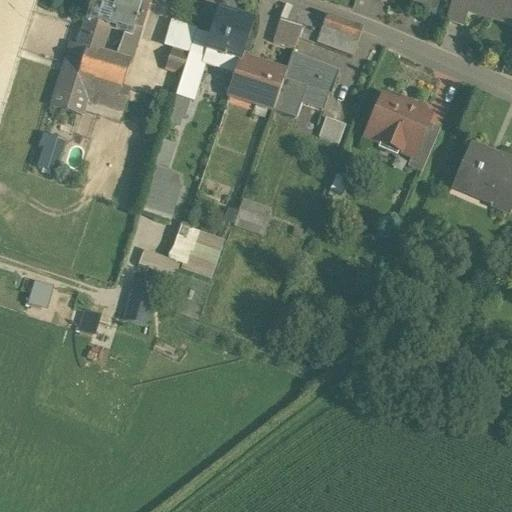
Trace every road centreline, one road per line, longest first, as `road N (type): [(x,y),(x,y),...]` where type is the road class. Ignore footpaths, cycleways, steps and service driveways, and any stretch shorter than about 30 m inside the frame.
road 1 (unclassified): [(302,0),(511,89)]
road 2 (track): [(0,267),(118,307),(141,234)]
